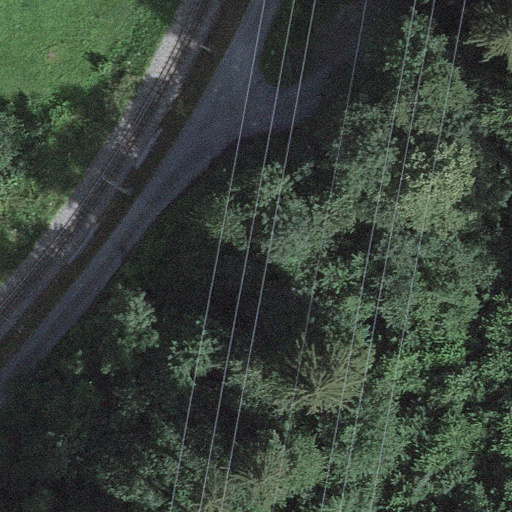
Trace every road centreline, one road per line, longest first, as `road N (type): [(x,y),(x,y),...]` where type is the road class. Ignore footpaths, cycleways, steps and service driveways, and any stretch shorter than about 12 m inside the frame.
road 1 (track): [(0,391),(98,280),(214,122)]
road 2 (track): [(445,0),(318,87),(214,122)]
road 3 (residential): [(269,0),(214,122)]
